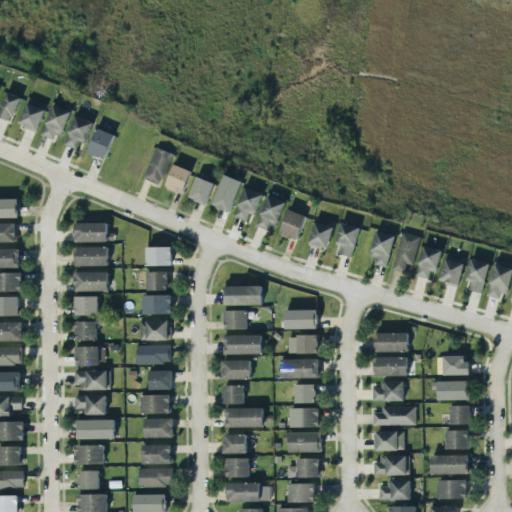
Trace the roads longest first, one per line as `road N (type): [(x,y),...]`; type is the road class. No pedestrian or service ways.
road 1 (residential): [(511,334),(295,273),(0,152)]
road 2 (residential): [(46,511),(45,224),(60,178)]
road 3 (residential): [(194,511),(193,301),(211,241)]
road 4 (residential): [(344,511),(345,338),(358,291)]
road 5 (residential): [(495,511),(494,363),(504,332)]
